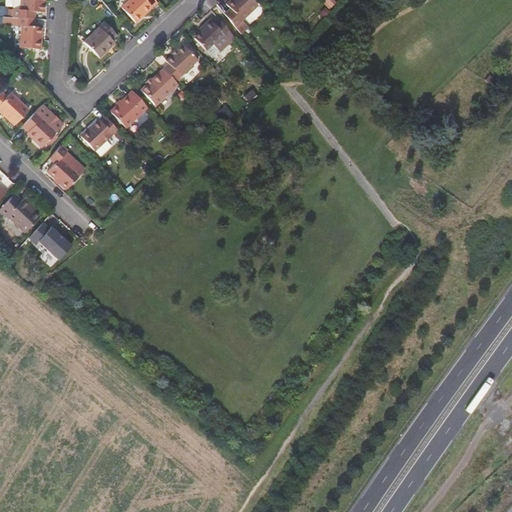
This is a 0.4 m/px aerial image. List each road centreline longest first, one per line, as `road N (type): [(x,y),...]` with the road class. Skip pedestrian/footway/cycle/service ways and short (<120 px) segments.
road 1 (residential): [(62,0),(56,62),(83,103),(193,0)]
road 2 (track): [(241,511),(386,296)]
road 3 (primary): [(511,303),(363,511)]
road 4 (primary): [(392,511),(511,340)]
road 5 (residential): [(0,149),(92,234)]
